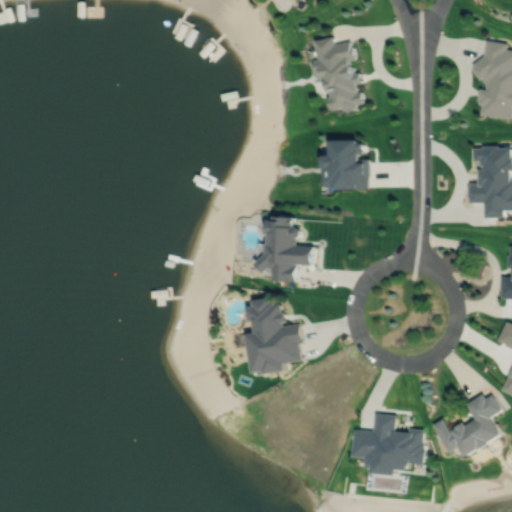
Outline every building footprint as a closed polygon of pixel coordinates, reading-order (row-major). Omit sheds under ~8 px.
[(335,37),(317,41),(321,60),(317,61),(320,75),(323,74),(325,83),(329,82),(332,93),(333,93),(334,98),(332,98),(333,99),(331,100),(333,109),(335,109),(335,111),(346,108),(347,111),(350,110),(351,112),(356,111),(355,109),(358,108),(357,105),(365,103),(363,92),(358,93),(358,92),(359,92),(357,84),(363,83),(361,73),(356,74),(355,67),(354,67),(353,61),(352,61),(358,60),(355,47),(354,47),(352,41),(337,45),(335,37)] [(488,40),(486,56),(473,65),(475,69),(474,69),(481,80),(483,79),(488,86),(487,90),(482,89),(480,99),(482,99),(481,105),(484,105),(482,114),(491,116),(490,117),(498,119),(499,117),(511,119),(511,50),(508,50),(509,44),(488,40)] [(204,56),(216,62),(222,48),(211,43),(204,56)] [(333,142),(333,152),(327,152),(325,154),(325,162),(328,164),(334,164),(334,179),(336,179),(336,186),(370,186),(370,177),(369,159),(359,159),(359,155),(363,155),(363,144),(357,144),(357,141),(333,142)] [(484,147),(484,149),(475,149),(475,162),(481,162),(481,166),(484,166),(484,171),(480,171),(480,184),(470,184),(470,188),(469,188),(469,200),(471,200),(471,203),(486,203),(486,218),(505,218),(505,212),(511,212),(511,149),(500,149),(500,147),(484,147)] [(296,215),(295,225),(301,226),(304,229),(304,234),(300,236),(300,243),(317,245),(316,256),(315,256),(315,264),(299,263),(299,264),(300,264),(298,281),(275,279),(276,269),(273,265),(266,271),(258,261),(268,252),(269,241),(272,241),(272,232),(270,232),(271,218),(277,218),(277,213),(296,215)] [(511,244),(511,254),(509,254),(509,266),(511,266),(511,275),(502,275),(501,288),(502,288),(502,297),(511,297),(511,244)] [(255,299),(256,304),(249,306),(251,320),(255,319),(258,331),(248,333),(255,372),(266,370),(266,373),(287,369),(286,362),(305,359),(302,343),(307,342),(303,322),(286,325),(285,321),(289,321),(287,311),(285,312),(283,302),(277,303),(277,300),(273,301),(272,296),(255,299)] [(511,321),(508,320),(499,339),(507,343),(507,344),(511,346),(511,372),(503,389),(511,392),(511,321)] [(484,393),(468,403),(477,418),(466,425),(464,421),(456,426),(457,427),(453,430),(454,432),(453,432),(444,418),(434,424),(451,451),(460,446),(466,455),(479,447),(480,448),(490,443),(489,441),(501,434),(491,417),(503,409),(493,394),(487,398),(484,393)] [(399,414),(378,412),(376,430),(358,429),(356,455),(370,457),(369,467),(376,467),(376,472),(400,475),(401,469),(407,469),(407,464),(411,464),(411,462),(425,463),(426,449),(425,449),(426,442),(424,442),(425,429),(412,428),(412,432),(398,430),(399,414)]
